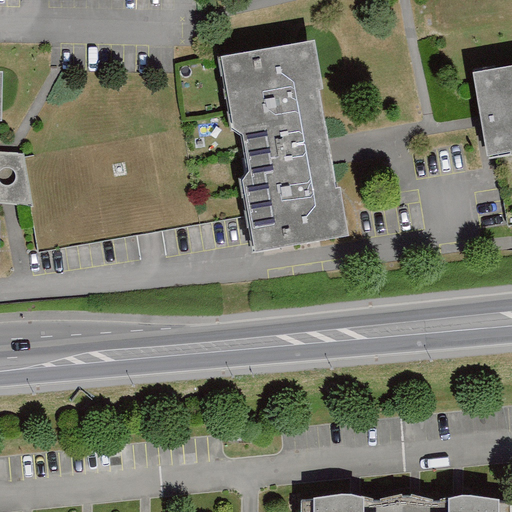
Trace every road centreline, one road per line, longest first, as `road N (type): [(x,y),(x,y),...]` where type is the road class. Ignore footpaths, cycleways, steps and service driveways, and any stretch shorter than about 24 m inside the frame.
road 1 (residential): [(447,183),(457,247),(0,291)]
road 2 (primary): [(0,363),(511,318)]
road 3 (residential): [(178,29),(0,29)]
